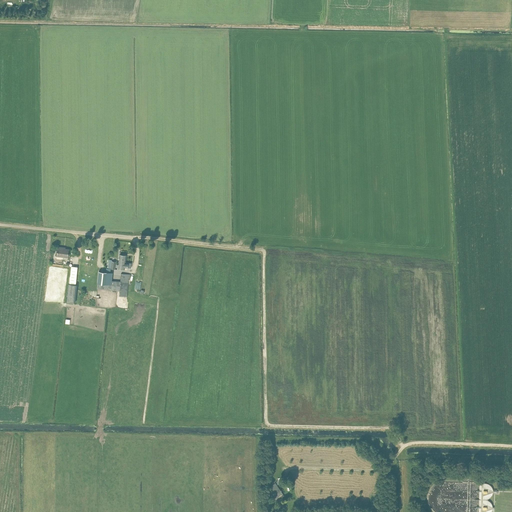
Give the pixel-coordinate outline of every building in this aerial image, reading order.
[(58,247),(57,252),(56,256),(63,257),(63,260),(67,260),(69,250),(62,249),(62,248),(58,247)] [(119,264),(118,268),(125,269),(125,267),(127,268),(131,268),(131,263),(128,263),(125,262),(125,260),(126,255),(120,254),(119,259),(119,264)] [(71,266),(69,284),(76,285),(77,267),(71,266)] [(98,276),(97,288),(119,291),(119,296),(126,297),(127,292),(129,274),(121,274),(120,282),(114,281),(111,281),(112,278),(112,273),(99,271),(98,276)] [(277,486),(272,489),(274,492),(270,494),(273,499),(274,499),(276,501),(284,496),(282,493),(279,488),(277,486)]
